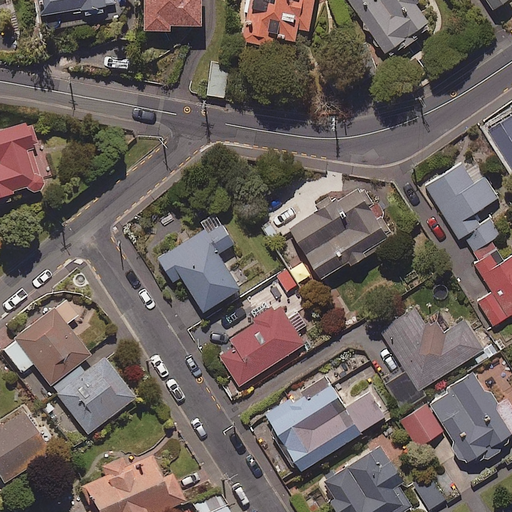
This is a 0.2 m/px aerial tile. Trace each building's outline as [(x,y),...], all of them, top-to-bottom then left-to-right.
[(38,0),(40,16),(116,8),(115,0),(38,0)] [(146,0),(147,32),(174,32),(174,26),(207,26),(206,0),(146,0)] [(247,0),(244,21),(250,22),(246,42),(275,47),(277,37),(300,41),(303,29),(313,31),(318,0),(247,0)] [(347,0),(382,57),(433,25),(417,0),(347,0)] [(484,0),(492,12),(510,0),(484,0)] [(511,115),(487,131),(511,171),(511,115)] [(0,201),(45,188),(26,125),(0,132),(0,201)] [(498,200),(472,157),(425,186),(458,241),(465,237),(473,252),(499,236),(483,209),(498,200)] [(399,238),(365,185),(335,204),(331,197),(313,208),(316,213),(293,228),(326,280),(353,263),(355,266),(399,238)] [(237,244),(217,213),(203,223),(207,229),(160,259),(175,282),(185,276),(209,313),(245,290),(222,254),(237,244)] [(511,256),(503,262),(493,245),(474,257),(477,262),(473,264),(492,294),(477,303),(492,327),(511,315),(511,256)] [(301,284),(287,266),(277,274),(291,292),(301,284)] [(78,317),(66,302),(3,349),(21,374),(35,364),(51,386),(91,357),(67,325),(78,317)] [(255,325),(239,335),(230,340),(235,348),(223,356),(242,386),(307,344),(299,332),(308,326),(299,312),(289,319),(280,303),(252,321),(255,325)] [(408,371),(392,381),(388,383),(404,409),(424,396),(421,391),(487,350),(468,319),(446,333),(438,321),(429,327),(419,311),(384,333),(408,371)] [(136,400),(105,359),(85,374),(81,370),(53,391),(89,436),(136,400)] [(499,406),(476,373),(432,404),(474,465),(511,437),(511,403),(509,399),(499,406)] [(350,409),(329,377),(268,416),(299,463),(305,473),(389,418),(374,394),(350,409)] [(445,431),(428,406),(404,422),(421,448),(445,431)] [(0,429),(0,479),(4,486),(52,455),(25,414),(0,429)] [(336,497),(330,500),(337,511),(406,511),(415,506),(401,485),(407,481),(383,445),(326,482),(336,497)] [(126,469),(121,459),(102,469),(106,477),(82,489),(93,511),(171,511),(186,505),(172,476),(161,481),(150,458),(126,469)] [(439,481),(421,489),(430,508),(447,500),(439,481)] [(228,511),(221,493),(196,503),(199,511),(228,511)]
